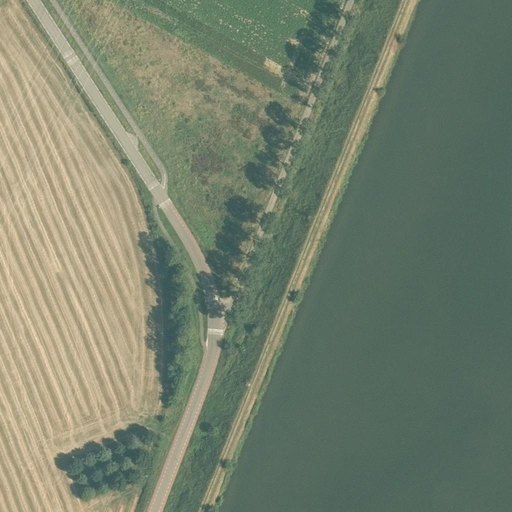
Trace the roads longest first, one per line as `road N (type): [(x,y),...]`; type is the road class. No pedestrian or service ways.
road 1 (tertiary): [(215,319),(198,263),(34,0)]
road 2 (unclassified): [(215,319),(242,278),(353,0)]
road 3 (tertiary): [(152,511),(210,358),(215,319)]
